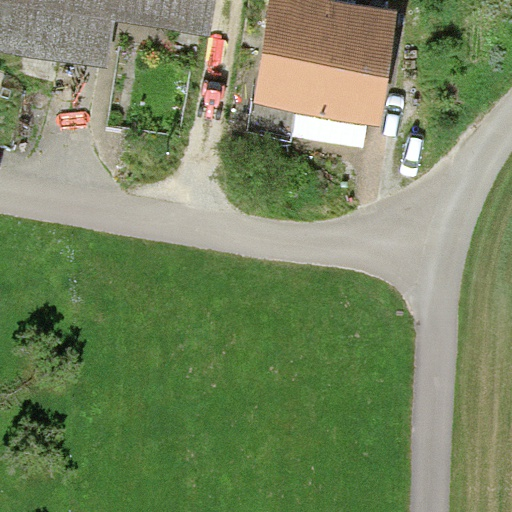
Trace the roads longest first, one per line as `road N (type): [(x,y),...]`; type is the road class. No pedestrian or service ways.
road 1 (unclassified): [(0,199),(317,242),(434,248)]
road 2 (unclassified): [(424,511),(434,248)]
road 3 (unclassified): [(434,248),(454,195),(511,116)]
